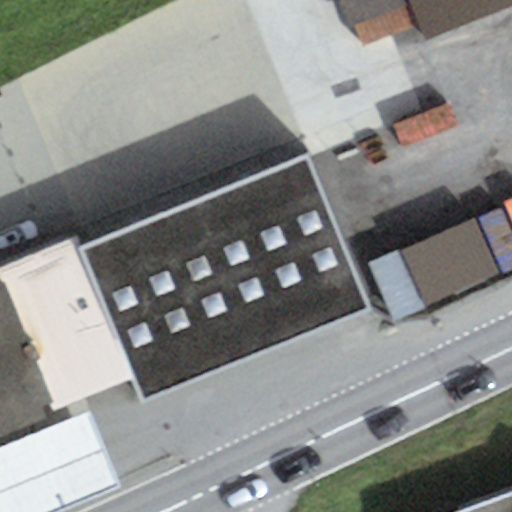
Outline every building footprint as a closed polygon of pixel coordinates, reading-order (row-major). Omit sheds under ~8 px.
[(364,45),(416,24),(406,0),(335,0),(348,31),(357,27),(364,45)] [(511,0),(406,0),(416,24),(424,43),(511,6),(511,0)] [(144,405),(370,310),(306,157),(79,252),(74,240),(0,270),(0,436),(133,381),(144,405)] [(396,323),(497,276),(471,221),(370,269),(396,323)] [(0,448),(0,511),(65,511),(123,488),(89,410),(0,448)] [(511,511),(511,496),(467,511),(511,511)]
